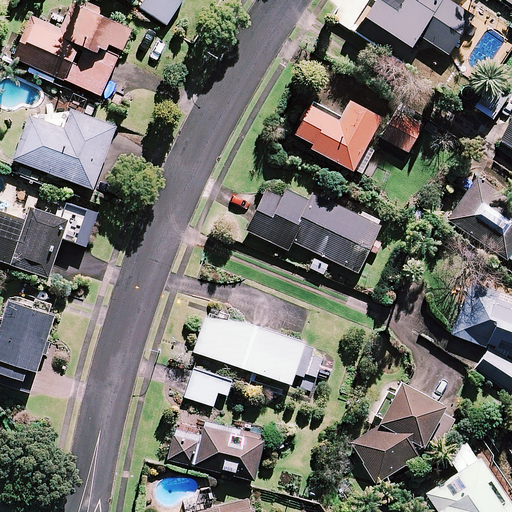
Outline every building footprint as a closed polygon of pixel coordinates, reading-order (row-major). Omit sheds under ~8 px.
[(78,0),(74,0),(69,12),(61,29),(32,17),(14,59),(101,97),(131,30),(98,15),(101,10),(78,0)] [(183,1),(181,0),(145,0),(140,9),(167,26),(183,1)] [(448,0),(376,0),(375,2),(371,0),(368,0),(350,29),(402,62),(419,36),(449,55),(474,16),(448,0)] [(348,101),(340,116),(312,101),(307,111),(304,109),(299,120),(302,121),(294,135),(313,144),(310,149),(353,171),(381,117),(348,101)] [(93,189),(116,126),(70,110),(64,128),(29,115),(13,160),(93,189)] [(423,125),(395,110),(380,138),(408,153),(423,125)] [(511,120),(499,141),(511,149),(511,120)] [(511,199),(478,177),(448,221),(506,260),(508,258),(511,260),(511,199)] [(293,242),(316,253),(308,269),(324,276),(331,261),(358,274),(380,227),(311,193),(308,198),(271,180),(246,231),(288,251),(293,242)] [(98,213),(69,203),(61,201),(56,217),(30,208),(26,221),(0,212),(0,260),(50,277),(62,239),(86,247),(98,213)] [(511,297),(473,282),(453,335),(486,348),(476,375),(511,389),(511,297)] [(0,383),(30,393),(54,316),(10,302),(0,332),(0,383)] [(306,341),(255,324),(204,319),(193,352),(261,375),(286,383),(291,385),(312,392),(324,356),(303,349),(306,341)] [(232,381),(194,368),(185,397),(213,407),(218,392),(227,395),(232,381)] [(445,408),(402,384),(379,423),(350,442),(376,483),(418,455),(445,408)] [(234,433),(204,426),(187,421),(184,434),(175,431),(168,460),(254,481),(264,440),(234,433)] [(432,510),(435,507),(438,511),(511,511),(511,507),(466,442),(446,456),(458,473),(427,495),(423,497),(432,510)] [(254,511),(251,499),(197,511),(254,511)]
